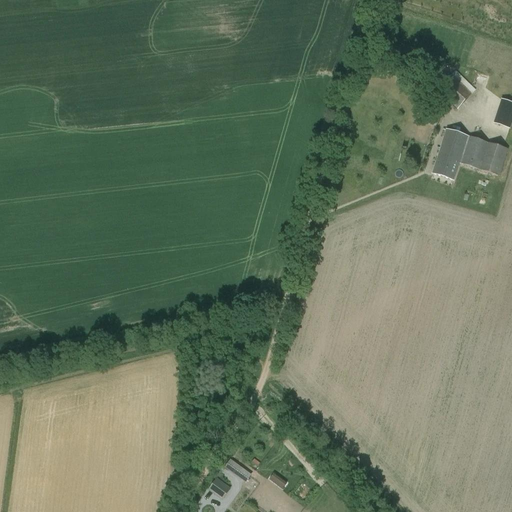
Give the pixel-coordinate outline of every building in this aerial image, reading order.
[(483,42),(487,43),(498,0),(490,0),(479,45),(482,46),(483,42)] [(457,110),(476,91),(456,72),(437,91),(457,110)] [(499,177),(507,150),(446,131),(432,174),(454,181),(459,164),(499,177)] [(229,462),(225,468),(246,483),(250,478),(229,462)] [(273,475),(269,480),(282,490),(286,484),(273,475)] [(222,501),(231,489),(217,479),(208,491),(222,501)]
